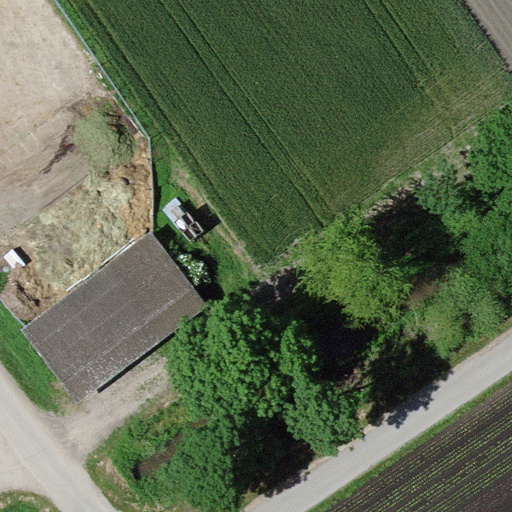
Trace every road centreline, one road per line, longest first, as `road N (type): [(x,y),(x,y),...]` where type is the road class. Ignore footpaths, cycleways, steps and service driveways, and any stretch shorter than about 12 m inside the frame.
road 1 (track): [(511,143),(0,482)]
road 2 (unclassified): [(511,337),(242,511)]
road 3 (unclassified): [(89,511),(0,391)]
